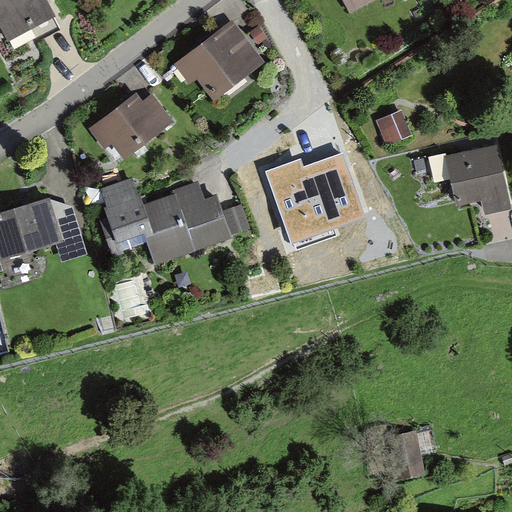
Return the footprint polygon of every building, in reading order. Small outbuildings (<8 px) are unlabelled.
[(62,29),(46,0),(0,0),(0,38),(3,44),(22,34),(29,46),(62,29)] [(342,0),(348,9),(364,0),(342,0)] [(233,20),(171,67),(188,89),(198,81),(213,101),(265,62),(233,20)] [(353,89),(338,98),(344,109),(360,101),(353,89)] [(125,162),(175,121),(152,92),(143,100),(134,90),(93,124),(125,162)] [(403,112),(376,125),(387,147),(414,135),(403,112)] [(511,183),(504,141),(429,156),(434,182),(452,179),(457,205),(484,200),(487,214),(511,209),(511,183)] [(294,223),(362,202),(346,150),(278,171),(294,223)] [(159,260),(229,236),(216,198),(206,201),(201,187),(142,207),(133,181),(94,194),(115,255),(153,242),(159,260)] [(51,200),(0,215),(0,260),(63,242),(51,200)] [(414,433),(393,438),(398,457),(418,453),(414,433)]
